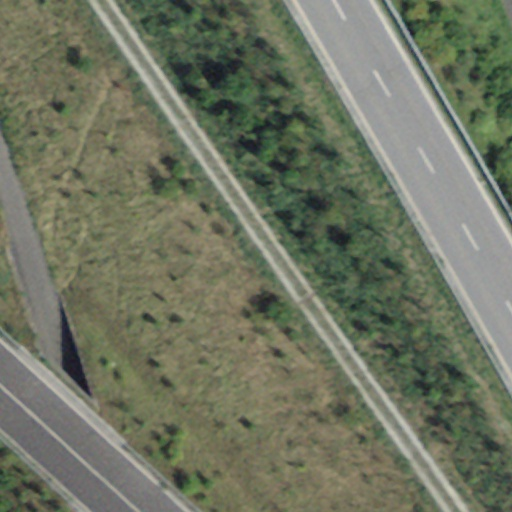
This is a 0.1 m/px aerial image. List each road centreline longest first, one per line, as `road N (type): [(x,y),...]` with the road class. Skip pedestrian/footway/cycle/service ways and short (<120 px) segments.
road 1 (track): [(460,511),(103,0)]
road 2 (track): [(113,511),(0,154)]
road 3 (primary): [(511,304),(338,0)]
